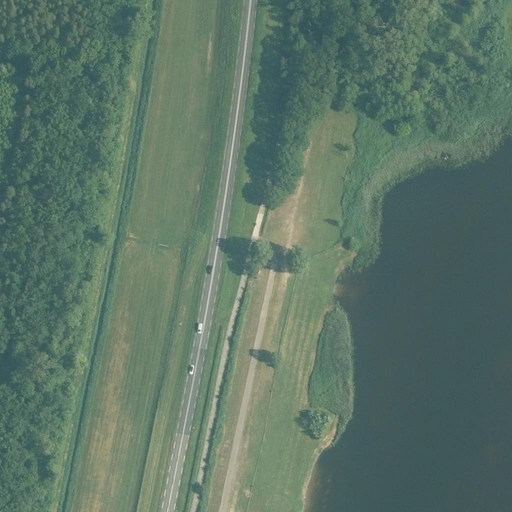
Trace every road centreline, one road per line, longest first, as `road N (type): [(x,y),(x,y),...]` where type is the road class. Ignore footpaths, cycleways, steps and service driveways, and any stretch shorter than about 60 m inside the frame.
road 1 (track): [(50,511),(142,0)]
road 2 (primary): [(167,511),(206,315),(250,0)]
road 3 (track): [(0,63),(130,86)]
